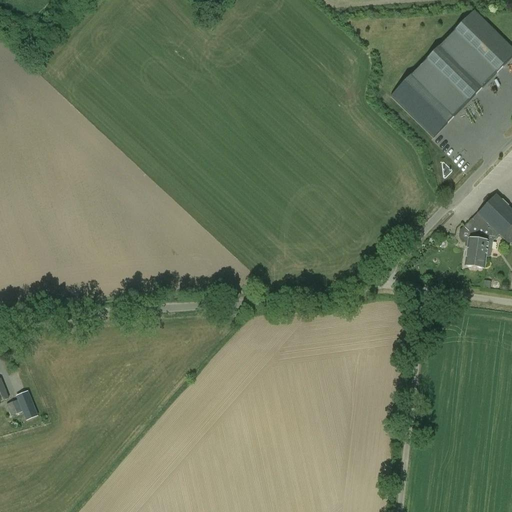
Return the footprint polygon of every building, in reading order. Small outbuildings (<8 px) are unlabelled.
[(511,49),(473,11),(390,97),(433,139),(511,57),(511,49)] [(477,216),(472,221),(482,232),(484,230),(492,238),(496,234),(497,235),(501,239),(502,239),(511,227),(511,211),(510,210),(496,196),(477,216)] [(511,211),(511,227),(502,239),(507,244),(511,244),(511,210),(510,210),(511,211)] [(468,247),(465,268),(484,271),(485,271),(486,258),(489,259),(490,258),(492,243),(488,243),(488,237),(480,236),(480,237),(478,237),(478,235),(470,234),(468,247)] [(0,403),(8,400),(1,380),(0,380),(0,403)] [(16,401),(6,405),(11,417),(21,413),(16,401)] [(32,405),(20,410),(25,423),(37,418),(32,405)]
